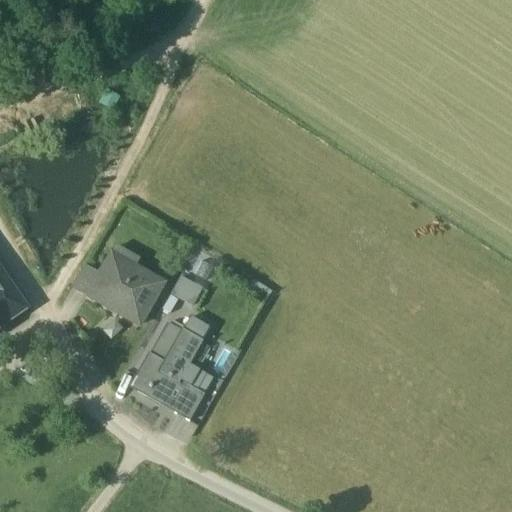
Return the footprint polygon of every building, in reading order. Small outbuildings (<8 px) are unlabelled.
[(161,288),(111,259),(100,279),(88,300),(138,328),(161,288)] [(85,270),(73,291),(88,300),(100,279),(85,270)] [(26,311),(0,274),(0,310),(9,323),(26,311)] [(170,295),(192,306),(201,287),(179,276),(170,295)] [(0,310),(0,328),(9,323),(0,310)] [(200,343),(167,325),(130,389),(159,406),(162,401),(178,410),(189,390),(177,383),(200,343)] [(204,397),(190,388),(189,390),(178,410),(175,414),(174,416),(189,424),(204,397)]
